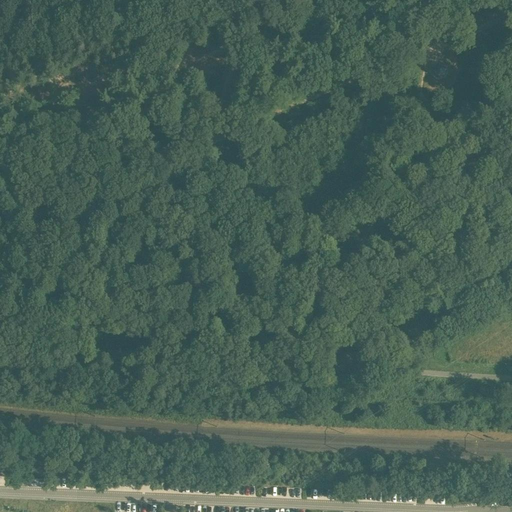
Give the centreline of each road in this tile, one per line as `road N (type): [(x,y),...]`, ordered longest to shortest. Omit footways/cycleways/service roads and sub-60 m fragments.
road 1 (unclassified): [(170,497),(507,511)]
road 2 (unclassified): [(0,489),(170,497)]
